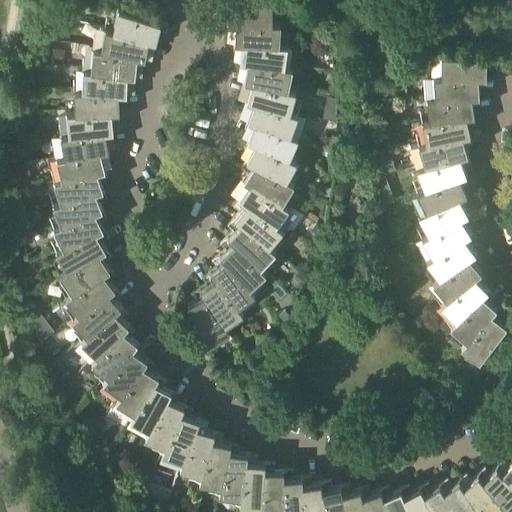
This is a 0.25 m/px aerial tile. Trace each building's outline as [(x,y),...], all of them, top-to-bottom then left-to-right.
[(270,0),(220,0),(220,1),(228,0),(228,18),(236,18),(270,18),(270,0)] [(169,20),(121,4),(115,26),(149,34),(156,36),(161,19),(168,21),(169,20)] [(277,39),(279,18),(270,18),(236,18),(235,37),(243,37),(277,39)] [(108,24),(104,45),(137,51),(145,52),(149,34),(115,26),(108,24)] [(282,61),(285,40),(277,39),(243,37),(241,56),(249,57),(282,61)] [(86,54),(86,64),(94,65),(128,69),(136,70),(137,51),(104,45),(96,44),(95,55),(86,54)] [(494,53),(444,49),(444,60),(444,71),(478,71),(486,71),(486,65),(486,53),(494,54),(494,53)] [(286,84),(290,62),(282,61),(249,57),(245,75),(253,77),(286,84)] [(86,64),(85,86),(119,87),(127,88),(128,69),(94,65),(86,64)] [(436,71),(437,93),(472,90),(480,90),(478,71),(444,71),(436,71)] [(248,95),(255,97),(288,106),(296,109),(300,98),(291,95),(294,85),(286,84),(253,77),(248,95)] [(77,86),(78,108),(112,106),(120,106),(119,87),(85,86),(77,86)] [(429,93),(432,115),(466,110),(474,109),(472,90),(437,93),(429,93)] [(289,129),(296,109),(288,106),(255,97),(249,115),(256,117),(289,129)] [(69,108),(72,129),(106,126),(114,125),(112,106),(78,108),(69,108)] [(470,129),(466,110),(432,115),(424,116),(429,137),(462,130),(470,129)] [(287,152),(296,132),(289,129),(256,117),(249,135),(256,138),(287,152)] [(64,130),(68,152),(101,146),(109,144),(106,126),(72,129),(64,130)] [(468,148),(462,130),(429,137),(421,139),(427,160),(460,150),(468,148)] [(256,138),(247,155),(255,158),(285,174),(295,155),(287,152),(256,138)] [(50,155),(57,176),(65,174),(98,166),(106,164),(101,146),(68,152),(50,155)] [(419,162),(427,183),(459,171),(466,168),(460,150),(427,160),(419,162)] [(245,174),(252,178),(281,196),(287,201),(294,192),(286,187),(292,178),(285,174),(255,158),(245,174)] [(104,184),(98,166),(65,174),(57,176),(64,197),(96,186),(104,184)] [(419,185),(428,205),(459,191),(467,188),(459,171),(427,183),(419,185)] [(252,178),(241,194),(247,198),(275,218),(287,201),(281,196),(252,178)] [(103,204),(96,186),(64,197),(56,199),(64,219),(96,207),(103,204)] [(468,208),(459,191),(428,205),(421,209),(431,228),(461,212),(468,208)] [(268,240),(281,223),(275,218),(247,198),(235,213),(241,218),(268,240)] [(57,222),(66,242),(97,227),(104,223),(96,207),(64,219),(57,222)] [(471,227),(461,212),(431,228),(424,232),(435,250),(464,232),(471,227)] [(241,218),(228,232),(234,237),(259,261),(274,245),(268,240),(241,218)] [(106,243),(97,227),(66,242),(59,245),(70,264),(99,247),(106,243)] [(475,247),(464,232),(435,250),(429,254),(441,272),(469,252),(475,247)] [(234,237),(220,250),(226,256),(248,281),(265,266),(259,261),(234,237)] [(70,264),(63,268),(75,286),(103,267),(110,263),(99,247),(70,264)] [(481,266),(469,252),(441,272),(435,277),(449,293),(475,271),(481,266)] [(237,300),(254,287),(248,281),(226,256),(211,267),(216,274),(237,300)] [(115,282),(103,267),(75,286),(68,291),(82,308),(109,287),(115,282)] [(488,285),(475,271),(449,293),(443,298),(458,314),(482,290),(488,285)] [(224,319),(242,307),(237,300),(216,274),(200,284),(205,291),(224,319)] [(121,301),(109,287),(82,308),(76,313),(90,329),(115,306),(121,301)] [(496,303),(482,290),(458,314),(452,320),(468,334),(491,309),(496,303)] [(205,291),(188,300),(213,344),(215,343),(211,336),(229,326),(224,319),(205,291)] [(129,319),(115,306),(90,329),(84,334),(100,349),(123,325),(129,319)] [(475,360),(506,320),(500,316),(491,309),(468,334),(463,340),(470,346),(479,353),(474,359),(475,360)] [(138,337),(123,325),(100,349),(94,355),(111,369),(133,343),(138,337)] [(148,354),(133,343),(111,369),(106,375),(123,388),(143,360),(148,354)] [(159,370),(143,360),(123,388),(113,402),(131,416),(133,413),(137,406),(155,377),(159,370)] [(441,363),(436,369),(446,378),(451,371),(441,363)] [(137,406),(133,413),(131,416),(128,421),(146,433),(148,430),(152,423),(168,393),(172,386),(155,377),(137,406)] [(182,408),(185,400),(168,393),(152,423),(148,430),(168,439),(182,408)] [(199,414),(182,408),(168,439),(165,446),(185,454),(197,422),(199,414)] [(182,461),(192,464),(190,473),(201,475),(203,467),(213,434),(215,427),(197,422),(185,454),(182,461)] [(231,438),(213,434),(203,467),(201,475),(222,479),(229,446),(231,438)] [(219,497),(241,498),(242,490),(247,457),(248,449),(229,446),(222,479),(219,497)] [(265,458),(247,457),(242,490),(241,498),(263,500),(265,466),(265,458)] [(511,458),(502,469),(511,478),(511,458)] [(497,463),(483,476),(506,502),(511,508),(511,507),(511,478),(502,469),(497,463)] [(284,466),(265,466),(263,500),(262,508),(284,508),(284,474),(284,466)] [(478,470),(464,482),(484,510),(485,511),(494,511),(506,502),(483,476),(478,470)] [(302,472),(284,474),(284,508),(283,511),(305,511),(303,480),(302,472)] [(459,476),(444,487),(460,511),(481,511),(484,510),(464,482),(459,476)] [(326,511),(323,485),(322,478),(303,480),(305,511),(326,511)] [(145,487),(145,489),(158,495),(162,484),(148,479),(145,487)] [(440,480),(424,490),(435,511),(460,511),(444,487),(440,480)] [(341,481),(323,485),(326,511),(347,511),(343,489),(341,481)] [(420,483),(404,492),(412,511),(435,511),(424,490),(420,483)] [(361,484),(343,489),(347,511),(368,511),(363,492),(361,484)] [(381,485),(363,492),(368,511),(390,511),(383,493),(381,485)] [(400,485),(383,493),(390,511),(412,511),(404,492),(400,485)]
